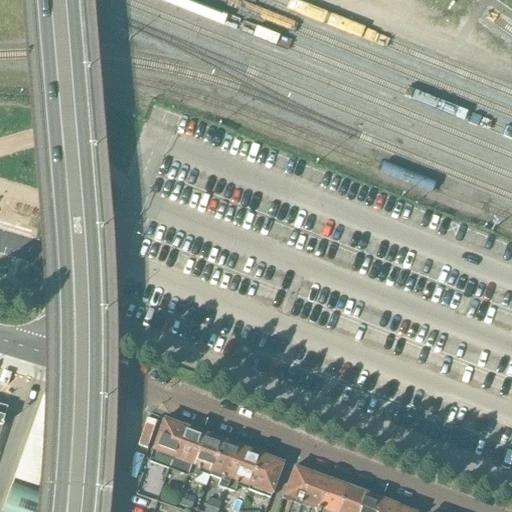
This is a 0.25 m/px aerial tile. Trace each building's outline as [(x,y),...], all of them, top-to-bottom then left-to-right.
[(1,280),(0,283),(0,291),(10,295),(14,285),(1,280)] [(65,405),(43,400),(38,398),(11,478),(31,485),(54,418),(62,420),(65,405)] [(183,426),(164,419),(148,462),(168,469),(183,426)] [(203,434),(183,426),(168,469),(187,477),(203,434)] [(222,441),(203,434),(187,477),(195,480),(198,473),(209,477),(222,441)] [(242,448),(222,441),(209,477),(220,481),(217,488),(226,491),(242,448)] [(260,455),(242,448),(226,491),(234,494),(237,487),(247,491),(260,455)] [(282,463),(260,455),(247,491),(269,499),(282,463)] [(297,511),(311,473),(294,467),(282,500),(291,503),(287,511),(297,511)] [(316,511),(329,479),(311,473),(297,511),(298,511),(300,506),(308,509),(307,511),(316,511)] [(336,511),(346,486),(329,479),(316,511),(336,511)] [(2,511),(88,511),(90,507),(14,481),(2,511)] [(137,495),(148,499),(153,486),(142,482),(137,495)] [(356,511),(363,492),(346,486),(336,511),(356,511)] [(182,494),(182,492),(167,487),(162,500),(177,505),(177,504),(181,493),(182,494)] [(376,511),(381,498),(363,492),(356,511),(376,511)] [(196,498),(182,494),(181,493),(177,504),(192,509),(196,498)] [(204,511),(217,511),(221,502),(210,498),(204,511)] [(395,511),(398,505),(381,498),(376,511),(395,511)]
